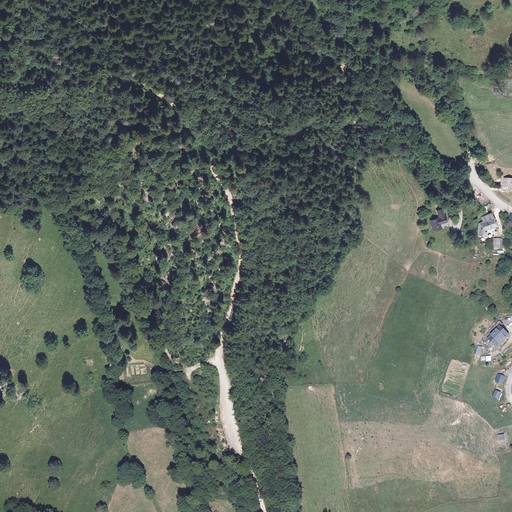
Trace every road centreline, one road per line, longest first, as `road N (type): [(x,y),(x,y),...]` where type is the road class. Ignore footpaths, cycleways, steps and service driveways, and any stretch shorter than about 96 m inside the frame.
road 1 (track): [(288,511),(271,378),(291,319),(349,210),(355,118),(345,76),(382,47)]
road 2 (track): [(119,73),(176,108),(227,191),(240,254),(218,358)]
road 3 (track): [(457,196),(445,193),(390,114),(345,88)]
road 4 (track): [(218,358),(230,432),(261,511)]
road 5 (track): [(472,170),(435,84),(382,47)]
